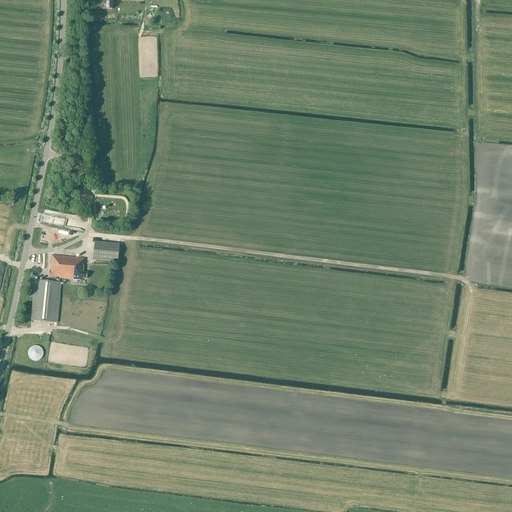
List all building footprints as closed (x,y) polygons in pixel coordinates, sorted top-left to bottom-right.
[(43,214),(42,222),(62,225),(63,218),(43,214)] [(119,245),(94,242),(93,259),(118,262),(119,245)] [(87,279),(88,273),(84,273),(85,263),(84,263),(84,259),(51,255),(49,277),(50,277),(60,278),(81,280),(81,278),(87,279)] [(60,278),(50,277),(50,282),(35,280),(31,320),(57,323),(61,283),(60,283),(60,278)] [(29,358),(31,359),(33,361),(35,361),(37,361),(39,360),(41,359),(42,357),(43,355),(43,353),(43,351),(41,349),(40,347),(38,346),(35,346),(33,346),(31,347),(29,349),(28,351),(28,353),(28,356),(29,358)]
